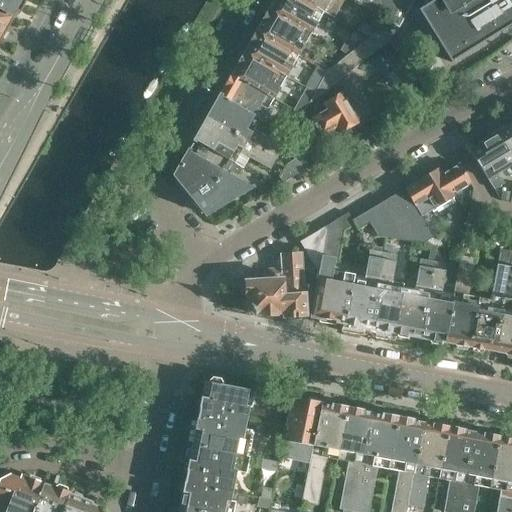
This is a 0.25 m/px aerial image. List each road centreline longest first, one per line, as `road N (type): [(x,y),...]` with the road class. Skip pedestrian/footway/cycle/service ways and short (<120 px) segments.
road 1 (residential): [(195,264),(152,197),(149,171),(250,0)]
road 2 (residential): [(195,264),(444,124)]
road 3 (tertiary): [(511,391),(290,350)]
road 4 (secondary): [(0,165),(93,0)]
road 5 (tertiary): [(175,319),(0,287)]
road 6 (tertiary): [(0,314),(170,344)]
road 7 (residential): [(144,462),(21,446),(0,453)]
road 8 (residential): [(144,462),(170,344)]
road 9 (tertiary): [(170,344),(290,350)]
